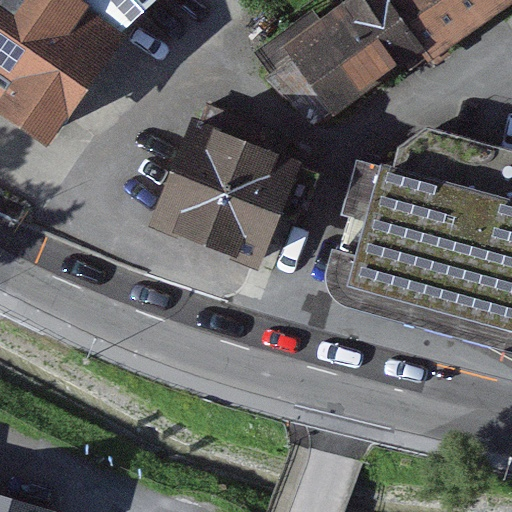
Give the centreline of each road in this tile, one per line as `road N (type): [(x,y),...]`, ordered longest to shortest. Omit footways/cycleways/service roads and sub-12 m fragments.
road 1 (primary): [(0,251),(102,303),(355,381)]
road 2 (primary): [(355,381),(511,419)]
road 3 (residential): [(141,511),(0,448)]
road 4 (residential): [(355,381),(309,511)]
